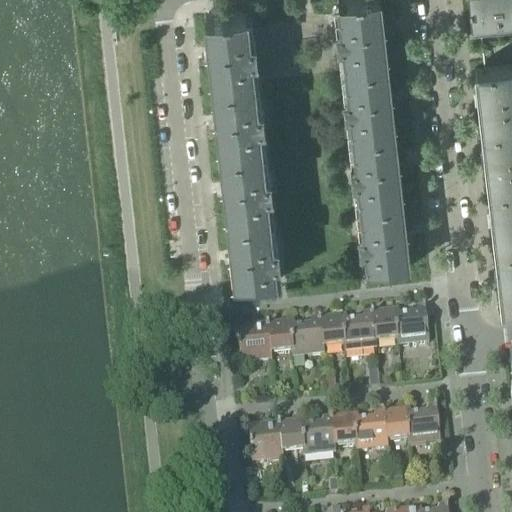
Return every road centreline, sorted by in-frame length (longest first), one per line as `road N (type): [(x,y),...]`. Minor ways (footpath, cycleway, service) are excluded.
road 1 (residential): [(196,313),(162,0)]
road 2 (residential): [(460,289),(428,0)]
road 3 (residential): [(206,413),(471,384)]
road 4 (residential): [(196,313),(460,289)]
road 5 (residential): [(247,511),(482,484)]
